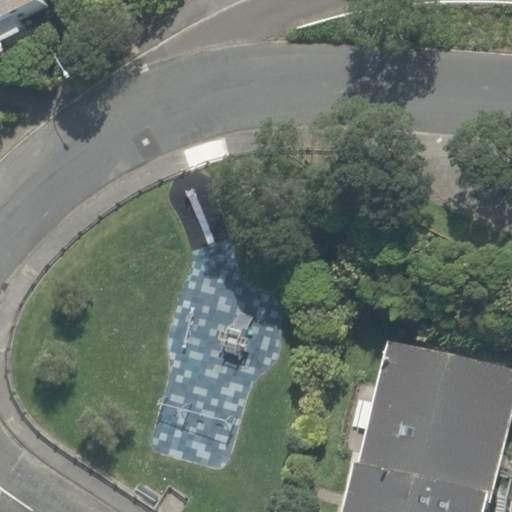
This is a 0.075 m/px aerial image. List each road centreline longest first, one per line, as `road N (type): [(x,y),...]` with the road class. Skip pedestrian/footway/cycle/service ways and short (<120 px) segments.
road 1 (residential): [(511,85),(307,70),(186,94)]
road 2 (residential): [(186,94),(126,119),(40,179),(0,221)]
road 3 (residential): [(186,94),(201,35),(286,0)]
